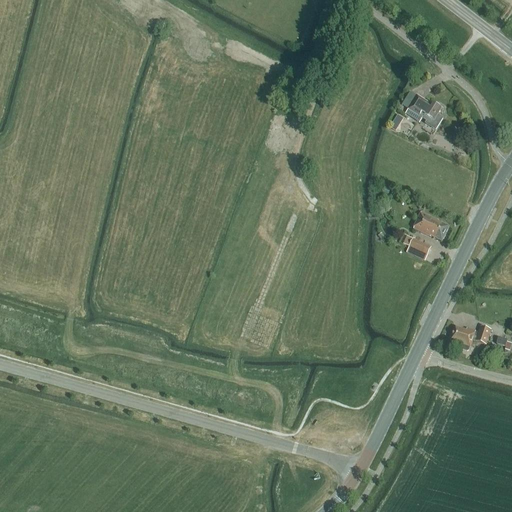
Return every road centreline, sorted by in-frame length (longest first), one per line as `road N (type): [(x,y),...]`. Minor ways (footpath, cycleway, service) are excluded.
road 1 (unclassified): [(357,472),(0,364)]
road 2 (tertiary): [(416,354),(511,162)]
road 3 (track): [(353,0),(299,141)]
road 4 (tertiary): [(357,472),(416,354)]
